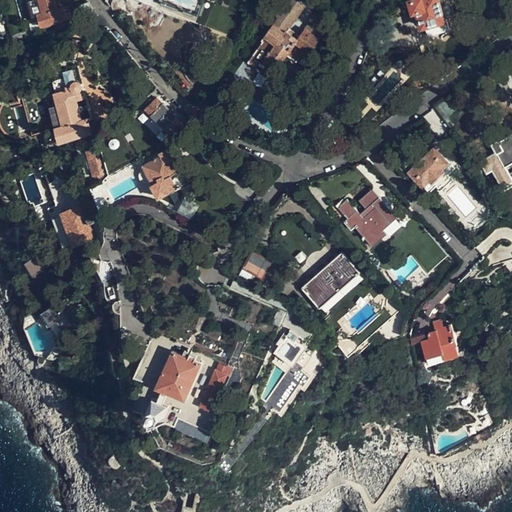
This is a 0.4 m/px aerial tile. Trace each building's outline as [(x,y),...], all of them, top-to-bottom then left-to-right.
[(32,0),(31,0),(35,14),(38,13),(43,25),(73,16),(69,4),(62,6),(60,0),(32,0)] [(81,21),(98,12),(90,0),(75,0),(70,3),(81,21)] [(157,4),(156,6),(204,25),(213,0),(155,0),(155,3),(157,4)] [(267,4),(262,0),(261,2),(261,5),(257,10),(261,13),(267,4)] [(309,52),(320,36),(306,27),(299,37),(296,40),(282,30),(286,25),(290,28),(307,2),(303,0),(286,0),(276,14),(279,16),(262,40),(272,47),(271,49),(269,48),(265,54),(266,55),(265,57),(263,59),(277,69),(287,55),(297,62),(305,50),(309,52)] [(439,0),(409,0),(413,11),(417,10),(418,13),(422,26),(426,25),(429,34),(444,29),(442,21),(445,20),(439,0)] [(320,36),(328,24),(315,14),(306,27),(320,36)] [(288,29),(290,28),(286,25),(282,30),(296,40),(299,37),(288,29)] [(263,59),(265,57),(255,51),(248,60),(271,77),(277,69),(263,59)] [(226,63),(208,88),(222,97),(239,73),(226,63)] [(74,79),(76,79),(74,71),(64,74),(67,86),(70,85),(70,83),(74,79)] [(79,80),(76,79),(74,79),(70,83),(70,85),(67,86),(68,88),(55,92),(58,103),(51,105),(61,140),(92,131),(88,117),(82,119),(77,98),(82,96),(81,90),(83,87),(83,82),(79,80)] [(156,95),(144,107),(170,132),(179,123),(174,117),(176,115),(156,95)] [(274,137),(222,101),(217,97),(213,102),(271,142),(274,137)] [(498,152),(481,161),(487,172),(493,169),(505,190),(511,186),(511,171),(511,172),(509,168),(511,166),(511,134),(501,140),(500,139),(493,143),(498,152)] [(329,154),(325,137),(316,150),(318,157),(329,154)] [(435,146),(408,172),(423,187),(430,180),(432,183),(445,172),(442,169),(449,162),(435,146)] [(105,174),(98,148),(87,151),(94,175),(95,175),(96,177),(105,174)] [(169,157),(164,148),(155,153),(157,156),(140,166),(149,182),(151,184),(150,184),(156,196),(168,189),(172,187),(185,179),(174,158),(171,160),(169,157)] [(149,182),(140,166),(137,167),(137,171),(138,174),(140,178),(145,182),(148,183),(149,182)] [(172,187),(168,189),(176,206),(179,201),(172,187)] [(380,231),(384,235),(402,220),(376,189),(368,196),(372,202),(359,212),(341,190),(331,197),(368,241),(380,231)] [(197,203),(182,195),(179,201),(176,206),(175,208),(189,216),(197,203)] [(197,203),(189,216),(198,220),(208,201),(200,197),(197,203)] [(72,240),(95,231),(83,201),(60,209),(72,240)] [(255,271),(263,276),(271,260),(249,248),(240,263),(245,266),(255,271)] [(104,251),(95,255),(104,276),(114,272),(104,251)] [(343,251),(302,286),(324,311),(365,276),(343,251)] [(245,266),(238,277),(249,282),(255,271),(245,266)] [(221,289),(217,294),(222,297),(224,294),(227,295),(229,293),(221,289)] [(66,296),(44,310),(52,323),(58,319),(69,335),(84,326),(82,324),(86,321),(78,308),(75,310),(66,296)] [(286,312),(278,309),(272,321),(280,325),(286,312)] [(430,336),(423,338),(429,355),(443,350),(445,355),(446,357),(460,352),(457,343),(458,342),(451,322),(444,324),(442,317),(433,320),(436,328),(428,331),(430,336)] [(297,321),(292,328),(299,333),(297,336),(307,343),(314,333),(297,321)] [(276,349),(298,364),(303,358),(299,355),(307,343),(297,336),(299,333),(292,328),(291,327),(289,331),(285,328),(283,331),(284,331),(277,341),(280,343),(276,349)] [(423,338),(430,336),(428,331),(412,336),(414,341),(423,338)] [(50,354),(57,356),(65,351),(59,342),(50,354)] [(166,398),(169,390),(185,397),(202,361),(197,359),(198,355),(191,352),(189,357),(174,350),(158,385),(164,388),(161,395),(166,398)] [(443,350),(429,355),(431,361),(445,355),(443,350)] [(234,366),(220,360),(200,404),(211,409),(227,373),(230,375),(234,366)] [(273,405),(278,409),(298,381),(304,385),(310,376),(300,369),(293,377),(273,405)] [(153,418),(166,414),(172,400),(166,398),(161,395),(155,392),(149,406),(153,418)] [(211,430),(180,416),(176,425),(207,439),(211,430)] [(221,440),(216,438),(213,447),(215,451),(220,450),(223,445),(221,440)] [(124,452),(119,448),(112,455),(113,463),(118,465),(128,457),(124,452)] [(198,492),(184,492),(183,510),(184,511),(194,511),(196,511),(198,492)]
